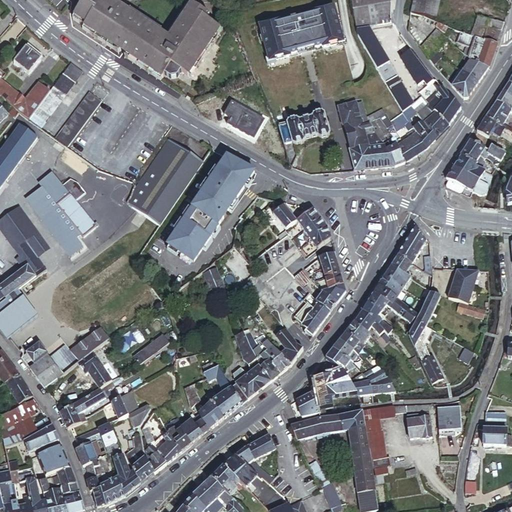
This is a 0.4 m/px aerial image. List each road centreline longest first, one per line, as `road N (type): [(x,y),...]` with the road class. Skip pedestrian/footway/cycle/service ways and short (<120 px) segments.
road 1 (secondary): [(360,189),(312,188),(281,176),(97,67),(17,0)]
road 2 (residential): [(134,511),(289,386),(394,238)]
road 3 (residential): [(461,511),(468,451),(507,314),(504,222)]
road 4 (residential): [(92,511),(57,416),(0,345)]
